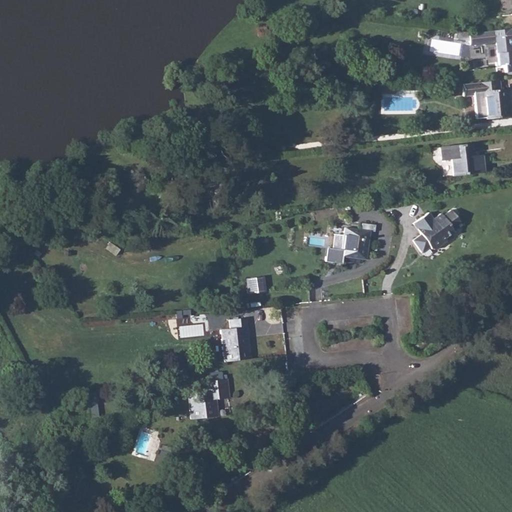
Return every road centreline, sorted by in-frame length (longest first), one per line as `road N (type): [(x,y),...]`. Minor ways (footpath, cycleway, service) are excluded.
road 1 (unclassified): [(256,511),(411,394)]
road 2 (unclassified): [(392,360),(385,308),(304,319),(310,363)]
road 3 (unknown): [(217,308),(255,311),(338,298),(367,310)]
road 4 (unclassified): [(411,394),(511,318)]
